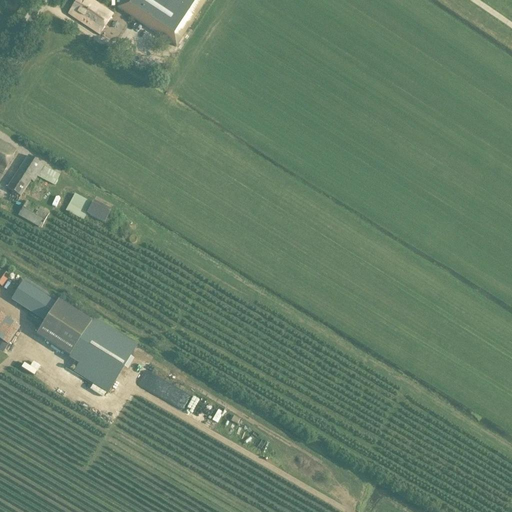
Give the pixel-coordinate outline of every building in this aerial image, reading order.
[(100,35),(113,15),(90,0),(77,0),(68,14),(100,35)] [(122,0),(117,8),(176,47),(206,0),(122,0)] [(0,172),(3,174),(16,151),(0,141),(0,172)] [(33,183),(44,167),(28,156),(7,189),(20,197),(31,181),(33,183)] [(75,195),(66,211),(83,221),(87,214),(104,223),(111,211),(93,202),(92,204),(75,195)] [(41,228),(49,214),(26,202),(18,216),(41,228)] [(0,270),(0,286),(2,287),(9,277),(1,271),(0,270)] [(22,283),(11,300),(45,322),(36,335),(69,357),(77,361),(73,366),(77,368),(74,373),(107,394),(113,385),(136,349),(93,321),(91,323),(58,301),(56,305),(22,283)] [(55,389),(59,384),(45,375),(42,381),(55,389)] [(204,403),(147,376),(141,389),(197,417),(204,403)] [(63,388),(60,392),(69,398),(72,394),(63,388)] [(210,421),(216,424),(222,412),(216,409),(210,421)]
